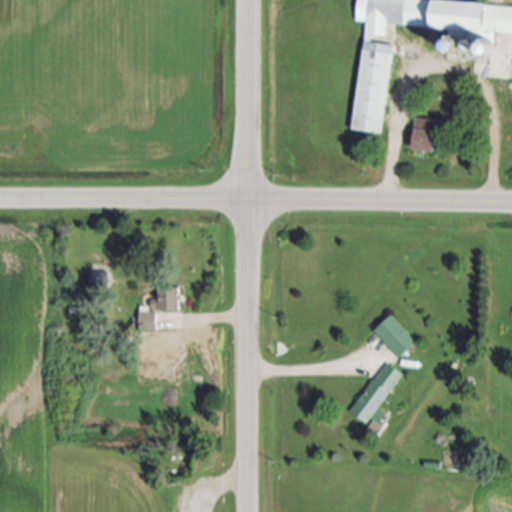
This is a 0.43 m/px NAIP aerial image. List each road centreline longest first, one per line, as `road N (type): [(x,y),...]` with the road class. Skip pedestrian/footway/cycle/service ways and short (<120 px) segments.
road 1 (secondary): [(511,204),(0,199)]
road 2 (secondary): [(245,511),(246,0)]
